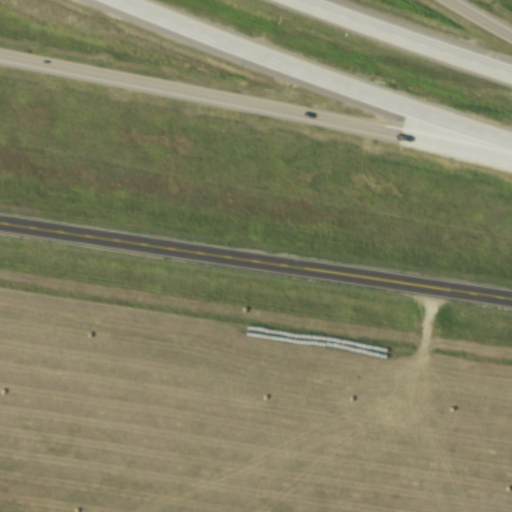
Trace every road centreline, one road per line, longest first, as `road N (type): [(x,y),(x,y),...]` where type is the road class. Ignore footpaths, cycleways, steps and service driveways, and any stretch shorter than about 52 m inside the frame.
road 1 (motorway): [(0,59),(511,164)]
road 2 (secondary): [(0,229),(511,306)]
road 3 (motorway): [(118,0),(511,144)]
road 4 (motorway): [(511,79),(284,0)]
